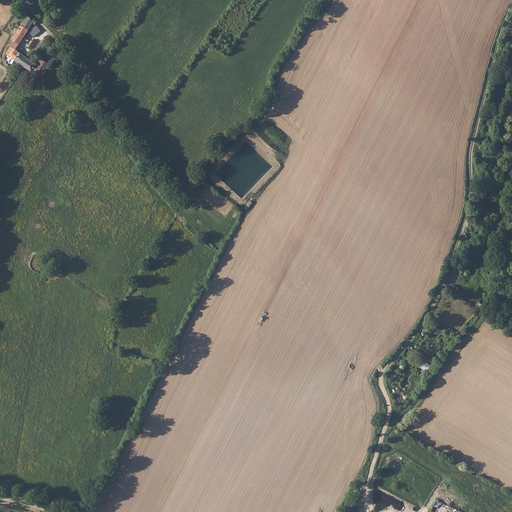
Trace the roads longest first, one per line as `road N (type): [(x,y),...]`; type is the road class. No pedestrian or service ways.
road 1 (track): [(511,8),(469,151),(467,213),(443,283),(383,371)]
road 2 (unclassified): [(365,511),(387,418),(383,371)]
